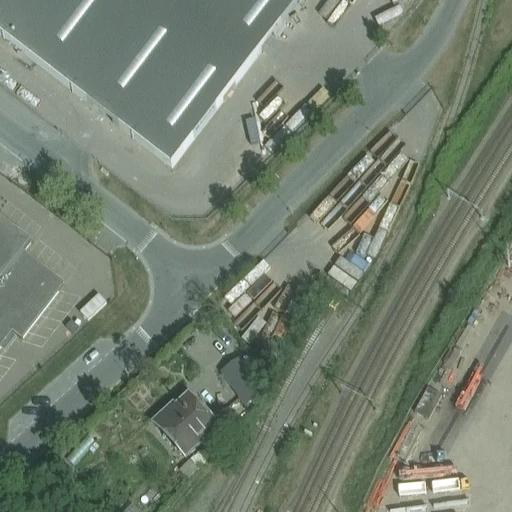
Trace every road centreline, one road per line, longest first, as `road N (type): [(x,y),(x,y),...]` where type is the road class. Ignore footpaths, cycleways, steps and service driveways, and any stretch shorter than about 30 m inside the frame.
road 1 (unclassified): [(197,283),(425,50),(451,0)]
road 2 (unclassified): [(0,480),(197,283)]
road 3 (unclassified): [(197,283),(0,129)]
